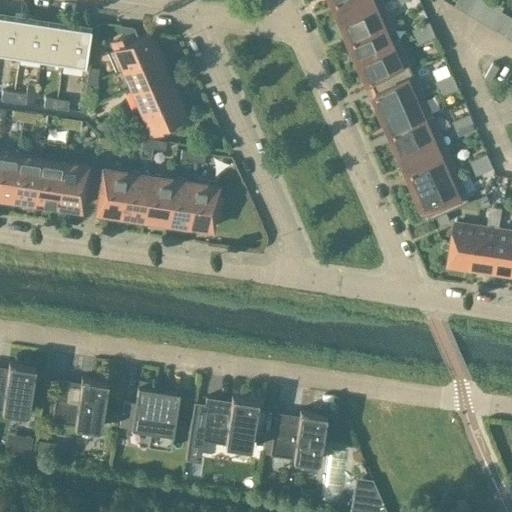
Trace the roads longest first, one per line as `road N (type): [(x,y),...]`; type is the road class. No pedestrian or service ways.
road 1 (residential): [(0,330),(511,409)]
road 2 (residential): [(0,237),(311,282)]
road 3 (residential): [(413,299),(292,22)]
road 4 (residential): [(190,11),(311,282)]
road 5 (residential): [(511,53),(447,17),(508,165)]
